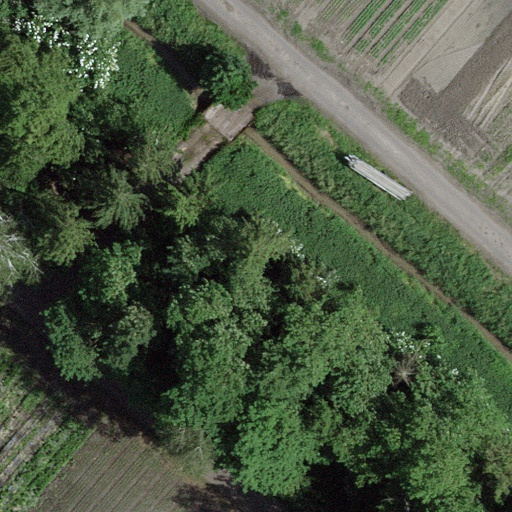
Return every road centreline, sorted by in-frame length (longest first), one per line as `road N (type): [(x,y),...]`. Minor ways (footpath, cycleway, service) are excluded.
road 1 (track): [(222,0),(511,253)]
road 2 (track): [(0,275),(270,511)]
road 3 (track): [(58,326),(275,46)]
